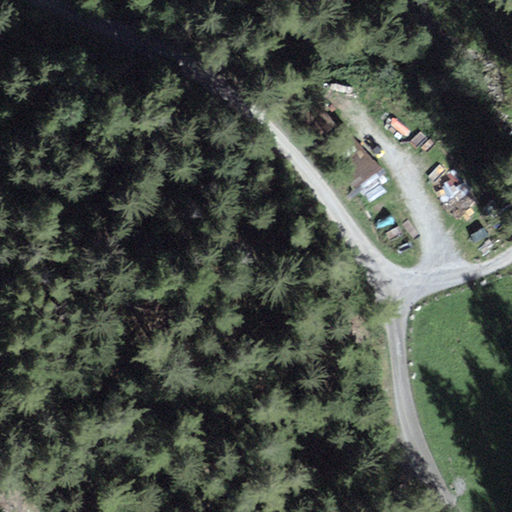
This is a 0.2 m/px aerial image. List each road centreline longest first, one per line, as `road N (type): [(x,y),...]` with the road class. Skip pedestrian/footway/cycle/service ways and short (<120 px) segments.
road 1 (track): [(399,285),(286,137),(234,92),(169,50),(29,0)]
road 2 (track): [(399,285),(390,315),(410,431),(451,511)]
road 3 (track): [(511,244),(472,272),(399,285)]
